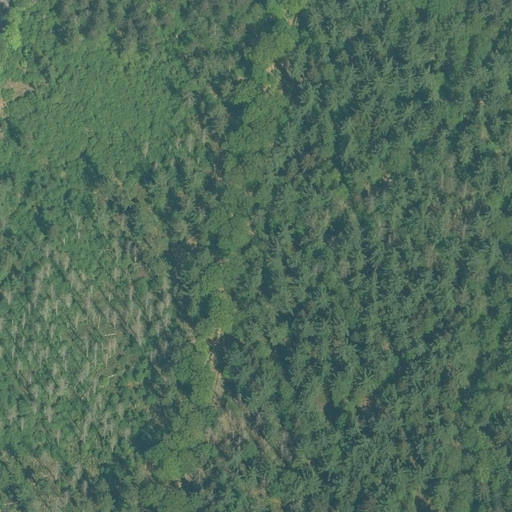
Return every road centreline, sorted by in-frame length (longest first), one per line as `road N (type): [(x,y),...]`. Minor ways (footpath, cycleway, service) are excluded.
road 1 (track): [(308,0),(187,511)]
road 2 (track): [(453,511),(511,186)]
road 3 (track): [(511,79),(450,33),(383,0)]
